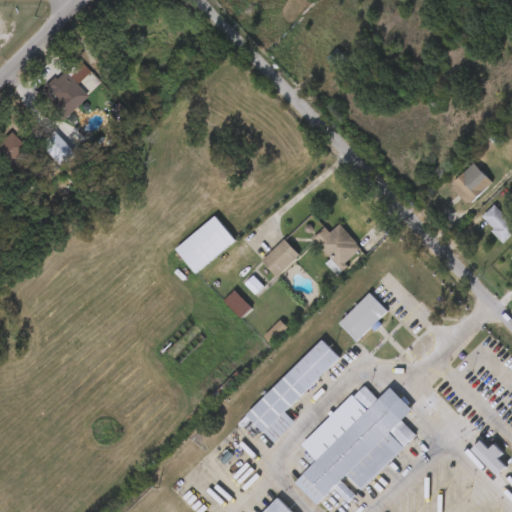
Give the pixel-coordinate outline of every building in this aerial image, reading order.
[(74,69),(80,75),(76,79),(80,83),(57,105),(45,92),(49,88),(48,86),(57,76),(59,78),(67,70),(69,71),(73,68),(74,69)] [(33,151),(21,162),(18,158),(7,168),(0,161),(0,145),(14,131),(33,151)] [(52,157),(35,139),(21,152),(38,171),(52,157)] [(481,170),(494,183),(473,204),(470,202),(468,204),(451,188),(467,172),(474,178),(481,170)] [(475,191),(457,172),(433,194),(450,214),(475,191)] [(511,220),(511,236),(505,243),(493,230),(495,228),(483,216),(495,204),(511,220)] [(487,250),(501,237),(477,212),(464,226),(487,250)] [(219,249),(198,224),(159,257),(179,282),(219,249)] [(341,224),(362,249),(346,264),(349,267),(338,277),(326,264),(332,260),(313,239),(326,228),(331,233),(341,224)] [(236,241),(208,265),(195,250),(224,226),(236,241)] [(296,246),(322,277),(345,258),(323,232),(313,241),(308,235),(296,246)] [(301,256),(278,278),(263,262),(285,239),(301,256)] [(283,263),(268,247),(245,269),(260,284),(283,263)] [(496,262),(511,278),(511,248),(496,262)] [(238,303),(247,294),(237,283),(228,291),(238,303)] [(253,307),(242,318),(225,300),(236,289),(253,307)] [(382,325),(376,331),(372,327),(359,340),(341,322),(371,292),(389,310),(380,320),(383,324),(382,325)] [(235,316),(218,298),(207,309),(223,326),(235,316)] [(322,331),(340,349),(371,319),(354,301),(322,331)] [(206,337),(179,363),(162,346),(189,320),(206,337)] [(247,344),(254,352),(271,336),(264,328),(247,344)] [(296,421),(275,442),(248,414),(324,340),(342,356),(286,411),(296,421)] [(244,376),(217,402),(211,396),(238,370),(244,376)] [(368,384),(380,397),(392,386),(414,408),(404,418),(419,433),(406,445),(407,447),(364,489),(349,473),(343,478),(358,494),(351,501),(336,486),(319,503),(298,481),(319,459),(304,443),(355,393),(357,395),(368,384)] [(482,439),(491,448),(496,443),(505,452),(500,457),(508,465),(499,475),(473,449),(482,439)] [(478,452),(472,457),(464,449),(455,458),(480,484),(489,474),(481,466),(487,461),(478,452)] [(293,511),(266,511),(280,498),(293,511)]
